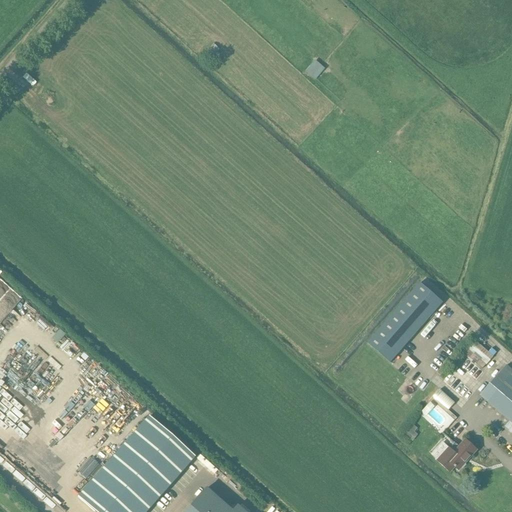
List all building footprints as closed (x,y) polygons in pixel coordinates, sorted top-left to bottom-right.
[(204,54),(213,61),(219,54),(216,52),(219,49),(213,44),(204,54)] [(315,60),(305,72),(315,80),(325,69),(315,60)] [(420,283),(368,344),(390,363),(443,303),(420,283)] [(63,331),(56,340),(61,344),(68,335),(63,331)] [(494,349),(491,352),(477,340),(466,352),(485,369),(499,353),(494,349)] [(511,370),(506,365),(480,396),(488,403),(510,421),(505,427),(511,433),(511,432),(511,370)] [(451,411),(458,404),(443,389),(436,397),(451,411)] [(148,418),(78,497),(94,511),(145,511),(194,458),(148,418)] [(69,456),(76,447),(67,441),(60,449),(69,456)] [(438,461),(450,472),(455,467),(459,470),(476,451),(465,441),(455,453),(449,448),(438,461)] [(242,511),(236,507),(231,511),(230,511),(205,490),(185,511),(242,511)]
